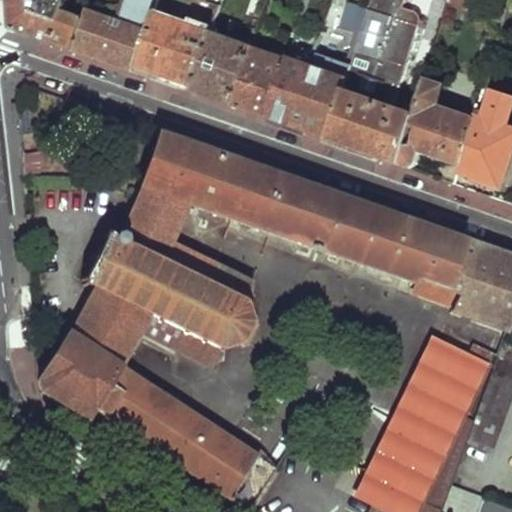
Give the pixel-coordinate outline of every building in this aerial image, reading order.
[(69,7),(47,0),(8,0),(11,31),(74,53),(86,22),(65,16),(69,7)] [(130,0),(121,25),(150,35),(162,0),(130,0)] [(162,0),(150,35),(137,72),(194,91),(222,11),(225,0),(162,0)] [(373,0),(349,78),(328,141),(401,167),(417,114),(395,109),(420,27),(420,17),(419,13),(404,9),(407,0),(448,0),(452,1),(452,0),(373,0)] [(452,0),(452,1),(450,8),(469,15),(473,0),(452,0)] [(511,0),(496,0),(491,21),(505,25),(511,3),(511,0)] [(194,91),(193,94),(231,108),(254,46),(225,37),(232,15),(222,11),(194,91)] [(86,22),(74,53),(136,74),(137,72),(150,35),(121,25),(89,14),(86,22)] [(254,46),(231,108),(269,121),(290,59),(254,46)] [(290,59),(269,121),(328,141),(349,78),(290,59)] [(417,114),(401,167),(413,171),(418,168),(422,156),(464,168),(478,119),(441,108),(447,89),(426,82),(417,114)] [(478,119),(464,168),(463,170),(480,175),(480,177),(504,184),(511,157),(511,128),(511,129),(511,126),(511,100),(494,95),(486,116),(479,114),(478,119)] [(18,126),(19,135),(32,134),(31,105),(17,107),(18,111),(18,117),(18,126)] [(127,221),(176,244),(192,208),(410,282),(412,277),(419,279),(414,294),(461,310),(459,314),(505,330),(511,310),(511,257),(158,134),(139,188),(142,189),(127,221)] [(146,326),(141,334),(210,368),(218,353),(244,343),(254,324),(245,300),(253,284),(253,283),(176,244),(127,221),(120,237),(111,232),(81,290),(78,295),(146,326)] [(414,294),(419,279),(412,277),(410,282),(407,292),(414,294)] [(78,295),(81,290),(71,291),(61,311),(65,321),(62,326),(70,331),(38,380),(38,391),(218,504),(223,497),(245,511),(247,511),(274,472),(273,469),(119,368),(141,334),(146,326),(78,295)] [(482,362),(430,338),(407,385),(459,411),(482,362)] [(511,348),(500,344),(463,442),(489,452),(511,390),(511,348)] [(459,411),(407,385),(376,452),(428,477),(459,411)] [(428,477),(376,452),(364,477),(416,503),(428,477)] [(437,511),(446,488),(457,457),(447,453),(417,511),(418,511),(437,511)] [(411,511),(416,503),(364,477),(358,490),(373,497),(366,511),(411,511)] [(446,488),(437,511),(478,511),(483,500),(446,488)] [(511,511),(511,510),(483,500),(478,511),(511,511)]
